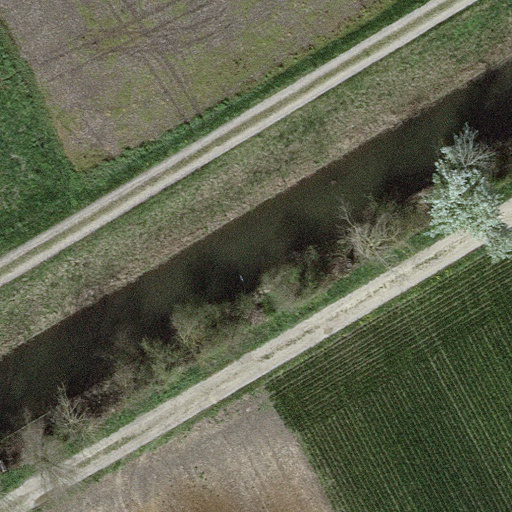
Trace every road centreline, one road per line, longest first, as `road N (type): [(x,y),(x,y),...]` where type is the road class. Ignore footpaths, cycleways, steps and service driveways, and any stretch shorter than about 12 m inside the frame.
road 1 (track): [(470,0),(0,279)]
road 2 (track): [(511,239),(66,511)]
